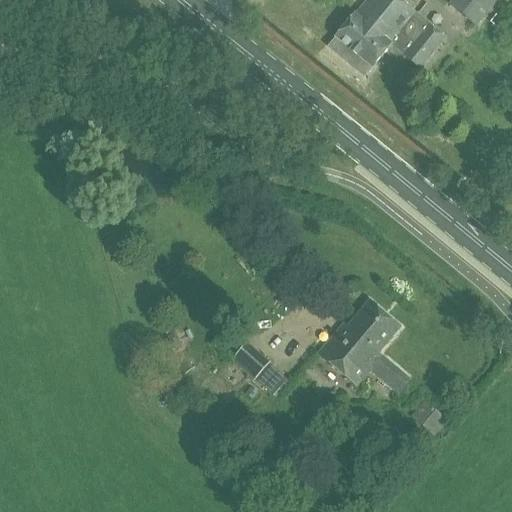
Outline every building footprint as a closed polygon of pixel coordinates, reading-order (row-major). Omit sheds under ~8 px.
[(328,48),(364,79),(391,47),(421,70),(447,39),(419,15),(418,16),(399,0),(368,0),(336,37),(337,38),(328,48)] [(454,0),(449,6),(475,31),(499,0),(454,0)] [(490,22),(505,35),(510,28),(495,16),(490,22)] [(370,373),(399,398),(412,382),(379,353),(400,329),(369,303),(347,328),(344,325),(318,355),(356,388),(370,373)] [(255,381),(274,398),(288,380),(270,364),(270,363),(247,343),(231,362),(244,373),(254,383),(255,381)] [(412,418),(436,439),(450,423),(425,402),(412,418)]
